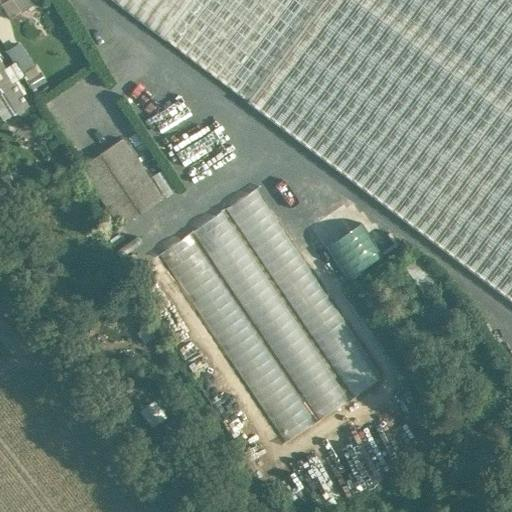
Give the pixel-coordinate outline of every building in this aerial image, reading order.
[(0,0),(0,2),(0,3),(4,0),(13,0),(19,9),(33,0),(0,0)] [(193,0),(113,0),(164,38),(193,0)] [(193,0),(164,38),(247,100),(322,0),(193,0)] [(511,0),(322,0),(247,100),(511,300),(511,0)] [(19,44),(8,52),(22,74),(33,66),(19,44)] [(15,64),(5,70),(0,61),(0,83),(18,112),(33,102),(18,78),(22,75),(15,64)] [(0,121),(10,115),(0,98),(0,121)] [(122,138),(80,167),(120,227),(162,198),(122,138)] [(257,189),(167,247),(289,436),(379,378),(257,189)] [(360,222),(324,246),(342,273),(361,261),(356,254),(366,247),(372,255),(379,250),(360,222)]
